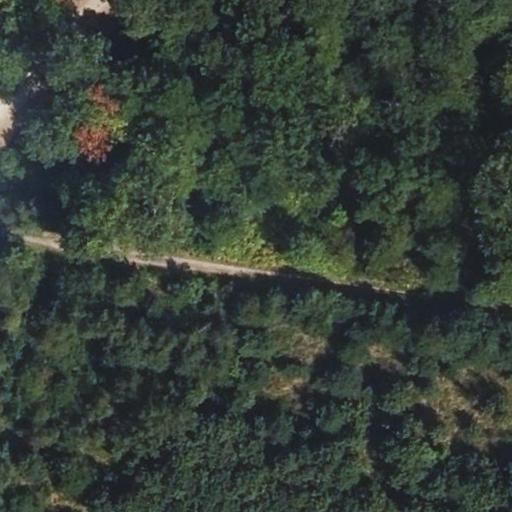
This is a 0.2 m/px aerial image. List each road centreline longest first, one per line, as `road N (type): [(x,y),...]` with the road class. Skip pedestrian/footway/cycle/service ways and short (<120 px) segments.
road 1 (track): [(0,237),(511,314)]
road 2 (unknown): [(124,0),(0,121)]
